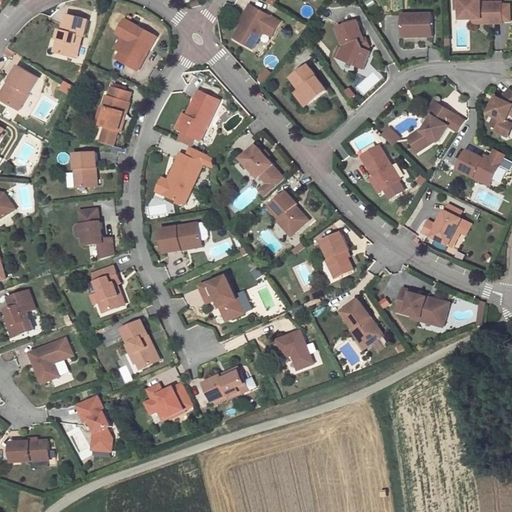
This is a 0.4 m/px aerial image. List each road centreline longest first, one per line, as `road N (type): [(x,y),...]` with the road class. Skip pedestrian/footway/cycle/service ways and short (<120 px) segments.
road 1 (unclassified): [(52,511),(124,474),(352,398),(511,315)]
road 2 (residential): [(197,38),(145,128),(135,200),(139,235),(179,335),(199,347)]
road 3 (unclassified): [(312,165),(427,273),(511,297)]
road 4 (residential): [(312,165),(400,82),(427,71),(495,76)]
road 5 (unclassified): [(197,38),(312,165)]
